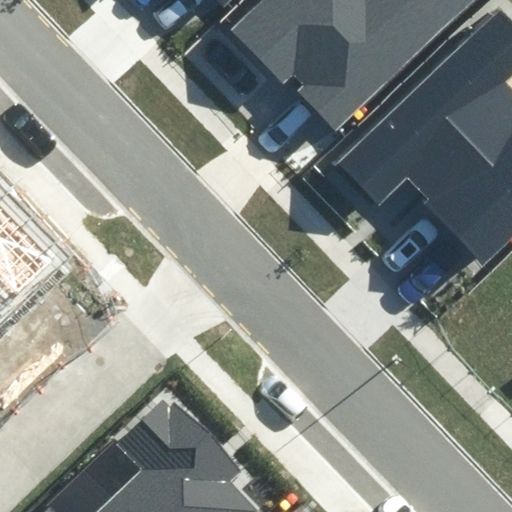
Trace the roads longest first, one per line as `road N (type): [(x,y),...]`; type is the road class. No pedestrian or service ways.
road 1 (residential): [(230,261),(468,511)]
road 2 (residential): [(0,21),(230,261)]
road 3 (residential): [(0,476),(230,261)]
